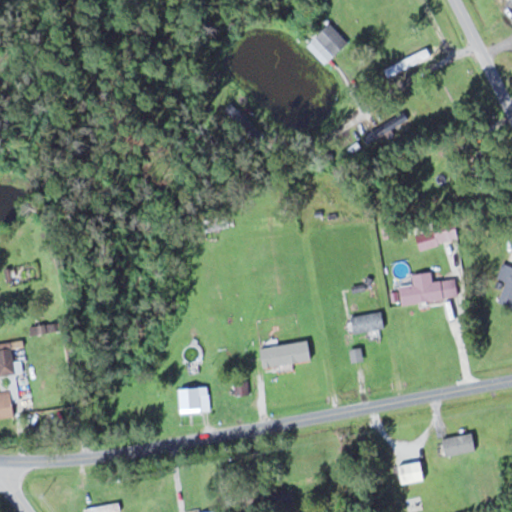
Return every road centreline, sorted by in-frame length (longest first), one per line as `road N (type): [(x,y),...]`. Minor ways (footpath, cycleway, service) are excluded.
road 1 (residential): [(0,458),(102,454),(511,372)]
road 2 (residential): [(511,111),(455,0)]
